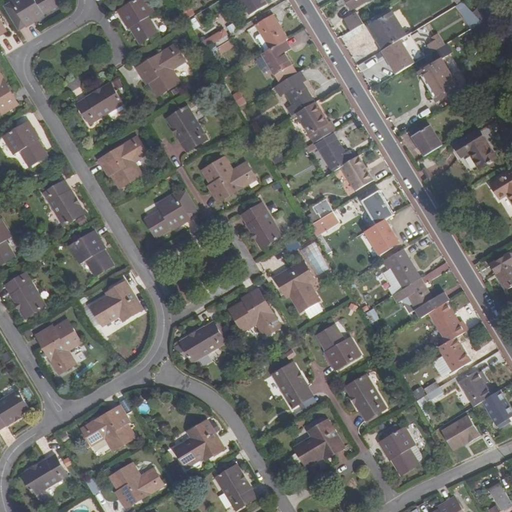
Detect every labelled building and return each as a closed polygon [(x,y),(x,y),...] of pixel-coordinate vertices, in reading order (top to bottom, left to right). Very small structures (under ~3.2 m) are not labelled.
[(57,0),(28,0),(27,0),(14,0),(12,2),(13,3),(15,6),(8,11),(17,26),(24,21),(27,25),(27,27),(46,16),(45,14),(61,5),(57,0)] [(147,15),(152,11),(145,0),(138,0),(118,13),(127,26),(128,26),(141,45),(159,34),(149,18),(147,15)] [(241,0),(250,15),(267,5),(264,0),(241,0)] [(479,9),(474,14),(482,22),(485,19),(486,17),(479,9)] [(345,18),(351,30),(364,23),(358,11),(345,18)] [(383,50),(408,35),(394,12),(369,27),(383,50)] [(256,25),(270,49),(285,40),(288,38),(273,14),(256,25)] [(485,19),(482,22),(504,45),(506,42),(485,19)] [(20,30),(27,25),(24,21),(17,26),(20,30)] [(211,37),(215,44),(228,36),(224,30),(211,37)] [(442,33),(428,40),(438,59),(452,52),(442,33)] [(383,50),(397,74),(425,57),(410,34),(408,35),(383,50)] [(215,44),(218,48),(231,41),(228,36),(215,44)] [(290,48),(285,40),(270,49),(262,54),(275,75),(284,69),(287,74),(295,69),(284,51),(290,48)] [(231,41),(218,48),(222,54),(234,47),(231,41)] [(177,49),(169,54),(172,59),(180,54),(177,49)] [(169,54),(160,58),(162,62),(152,68),(150,65),(138,72),(144,82),(147,80),(149,84),(158,97),(179,84),(174,74),(187,66),(180,54),(172,59),(169,54)] [(160,58),(150,65),(152,68),(162,62),(160,58)] [(420,72),(438,101),(460,87),(443,59),(420,72)] [(288,108),(293,116),(298,113),(315,102),(303,81),(306,79),(301,70),(275,86),(280,95),(285,92),(293,105),(288,108)] [(6,110),(7,112),(20,104),(0,73),(0,113),(1,113),(6,110)] [(78,106),(91,127),(124,107),(112,86),(78,106)] [(241,107),(249,102),(242,90),(234,95),(241,107)] [(199,146),(220,134),(199,101),(179,113),(199,146)] [(315,102),(298,113),(316,142),(333,131),(336,130),(331,121),(328,123),(315,102)] [(41,141),(39,138),(34,141),(33,138),(37,135),(29,122),(3,138),(11,151),(17,148),(19,151),(28,167),(47,157),(38,142),(41,141)] [(256,125),(262,135),(263,134),(255,122),(249,125),(251,128),(256,125)] [(251,128),(256,138),(262,135),(256,125),(251,128)] [(413,135),(426,156),(442,145),(430,125),(413,135)] [(497,157),(480,128),(454,144),(462,157),(469,153),(479,168),(497,157)] [(316,142),(315,142),(333,172),(342,166),(354,159),(349,150),(346,152),(333,131),(316,142)] [(138,138),(131,143),(134,147),(141,142),(138,138)] [(149,156),(141,142),(134,147),(131,143),(124,147),(125,149),(116,155),(114,152),(102,160),(110,173),(113,171),(116,175),(124,188),(143,176),(135,164),(149,156)] [(125,149),(124,147),(114,152),(116,155),(125,149)] [(354,159),(342,166),(356,190),(374,180),(359,156),(354,159)] [(238,187),(240,190),(248,185),(246,181),(254,176),(246,162),(231,171),(224,158),(201,172),(213,190),(216,195),(213,197),(217,204),(230,196),(228,194),(238,187)] [(508,194),(511,200),(511,168),(489,183),(499,200),(508,194)] [(256,180),(254,176),(246,181),(248,185),(256,180)] [(45,193),(64,225),(68,223),(82,215),(85,213),(66,181),(45,193)] [(230,196),(240,190),(238,187),(228,194),(230,196)] [(390,217),(394,214),(380,190),(362,201),(376,225),(390,217)] [(146,220),(157,237),(172,228),(176,226),(177,227),(191,219),(190,217),(188,214),(197,209),(187,193),(178,198),(177,196),(175,193),(162,202),(165,208),(161,210),(146,220)] [(309,226),(334,211),(327,199),(308,210),(310,213),(304,217),(309,226)] [(242,216),(262,249),(282,237),(262,204),(242,216)] [(188,214),(190,217),(199,212),(197,209),(188,214)] [(327,255),(332,252),(321,233),(341,222),(334,211),(309,226),(312,231),(327,255)] [(68,223),(70,226),(84,218),(82,215),(68,223)] [(393,223),(390,217),(376,225),(369,229),(381,251),(399,240),(389,225),(393,223)] [(0,220),(0,264),(14,256),(4,239),(2,236),(8,232),(0,220)] [(101,248),(104,247),(95,232),(70,247),(78,261),(84,257),(86,261),(95,276),(114,265),(104,249),(103,250),(101,248)] [(288,245),(292,252),(301,247),(298,240),(288,245)] [(404,249),(383,261),(390,272),(393,270),(405,288),(422,278),(404,249)] [(507,290),(511,286),(511,255),(510,253),(492,264),(507,290)] [(308,276),(311,274),(304,262),(276,279),(286,296),(293,291),(300,302),(298,303),(303,312),(312,307),(311,304),(314,303),(315,305),(322,301),(312,283),(308,276)] [(47,307),(27,274),(7,287),(26,320),(47,307)] [(316,281),(311,274),(308,276),(312,283),(316,281)] [(405,288),(395,294),(399,302),(409,296),(422,317),(429,313),(448,302),(449,301),(444,293),(434,298),(422,278),(405,288)] [(128,280),(115,288),(116,291),(109,296),(91,306),(96,314),(99,312),(101,316),(98,318),(103,326),(114,320),(112,318),(125,311),(129,318),(144,309),(128,280)] [(116,291),(115,288),(107,292),(109,296),(116,291)] [(266,302),(268,301),(261,288),(249,295),(250,298),(245,301),(231,310),(244,332),(258,324),(266,337),(279,330),(274,322),(279,319),(274,310),(271,312),(266,302)] [(293,291),(286,296),(287,298),(293,295),(298,303),(300,302),(293,291)] [(429,313),(447,342),(457,336),(469,329),(466,323),(462,326),(448,302),(429,313)] [(112,318),(114,320),(123,314),(127,320),(129,318),(125,311),(112,318)] [(51,356),(49,357),(54,365),(58,362),(63,370),(75,363),(67,349),(82,339),(69,319),(55,328),(50,331),(48,328),(36,336),(43,348),(46,346),(51,356)] [(274,322),(279,330),(284,327),(279,319),(274,322)] [(225,342),(212,321),(180,342),(192,362),(225,342)] [(348,349),(346,345),(334,327),(317,338),(328,356),(329,359),(328,360),(335,371),(360,356),(354,345),(348,349)] [(447,342),(440,347),(454,371),(472,360),(457,336),(447,342)] [(43,348),(49,357),(51,356),(46,346),(43,348)] [(433,362),(442,376),(453,369),(444,355),(433,362)] [(397,360),(392,363),(397,371),(401,368),(397,360)] [(58,362),(54,365),(58,373),(63,370),(58,362)] [(293,408),(313,396),(293,363),(274,375),(293,408)] [(483,401),(493,395),(478,371),(460,381),(475,406),(483,401)] [(346,389),(366,423),(386,410),(366,376),(346,389)] [(444,392),(440,387),(428,395),(416,402),(420,409),(432,402),(431,400),(444,392)] [(425,388),(412,396),(416,402),(428,395),(425,388)] [(511,416),(511,408),(501,390),(493,395),(483,401),(498,424),(511,416)] [(0,430),(30,412),(18,391),(0,401),(0,430)] [(97,422),(96,421),(88,425),(90,430),(83,434),(90,446),(104,438),(112,452),(132,440),(125,427),(121,422),(124,420),(117,408),(106,415),(107,417),(97,422)] [(471,417),(467,411),(460,415),(464,421),(471,417)] [(473,440),(458,416),(446,424),(460,448),(473,440)] [(331,452),(333,456),(344,449),(327,420),(311,430),(316,440),(310,444),(309,442),(296,450),(301,459),(304,458),(306,460),(303,462),(306,467),(324,456),(331,452)] [(185,469),(202,458),(209,454),(212,458),(224,451),(207,423),(191,433),(196,442),(186,447),(184,445),(175,451),(179,458),(182,457),(183,459),(181,461),(185,469)] [(90,430),(88,425),(81,430),(83,434),(90,430)] [(408,449),(413,445),(405,431),(380,446),(388,460),(391,458),(394,463),(403,478),(419,468),(410,453),(408,449)] [(196,442),(191,433),(188,434),(192,440),(184,445),(186,447),(196,442)] [(326,460),(333,456),(331,452),(324,456),(326,460)] [(209,454),(202,458),(204,462),(212,458),(209,454)] [(32,495),(65,475),(53,455),(20,475),(32,495)] [(126,508),(138,501),(137,499),(147,492),(149,495),(156,490),(154,485),(161,480),(154,468),(140,476),(132,463),(111,475),(119,489),(122,494),(119,496),(126,508)] [(236,466),(215,478),(235,511),(255,499),(236,466)] [(164,486),(161,480),(154,485),(156,490),(164,486)] [(502,511),(503,511),(511,506),(511,502),(499,482),(489,489),(500,508),(502,511)] [(138,501),(149,495),(147,492),(137,499),(138,501)] [(451,505),(447,507),(439,511),(468,511),(466,508),(468,506),(461,494),(449,501),(451,505)] [(104,505),(107,511),(120,511),(114,500),(104,505)]
